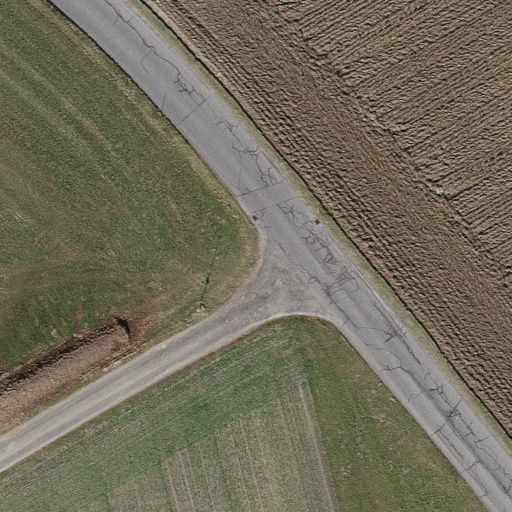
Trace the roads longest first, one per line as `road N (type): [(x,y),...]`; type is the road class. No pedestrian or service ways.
road 1 (tertiary): [(511,500),(144,55),(81,0)]
road 2 (track): [(0,461),(320,270)]
